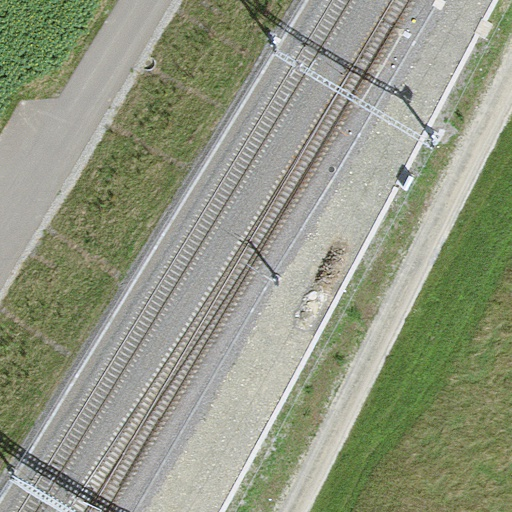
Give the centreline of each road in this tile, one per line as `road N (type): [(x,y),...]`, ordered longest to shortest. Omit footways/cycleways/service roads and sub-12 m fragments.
road 1 (track): [(309,511),(511,104)]
road 2 (unclassified): [(0,223),(141,0)]
